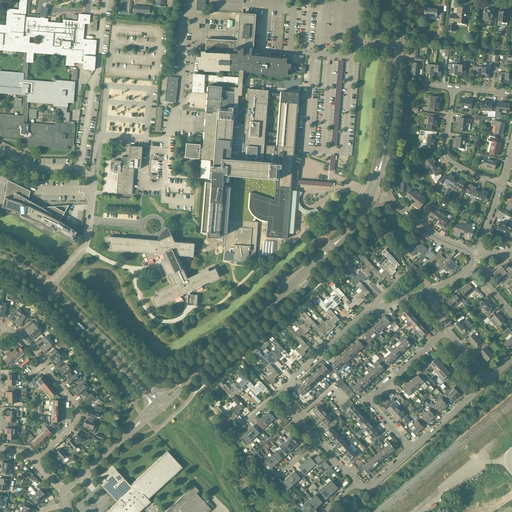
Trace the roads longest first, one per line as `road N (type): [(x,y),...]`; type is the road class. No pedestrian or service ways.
road 1 (tertiary): [(371,192),(342,237),(207,360)]
road 2 (tertiary): [(160,396),(49,286),(0,255)]
road 3 (tertiary): [(0,265),(56,300),(152,403)]
road 4 (tertiary): [(406,0),(383,162),(371,192)]
road 5 (residential): [(40,460),(78,427),(83,402),(24,335),(0,326)]
road 6 (residential): [(411,449),(372,401),(449,332)]
road 7 (residential): [(500,188),(447,158),(451,86)]
road 8 (residential): [(277,395),(368,311)]
